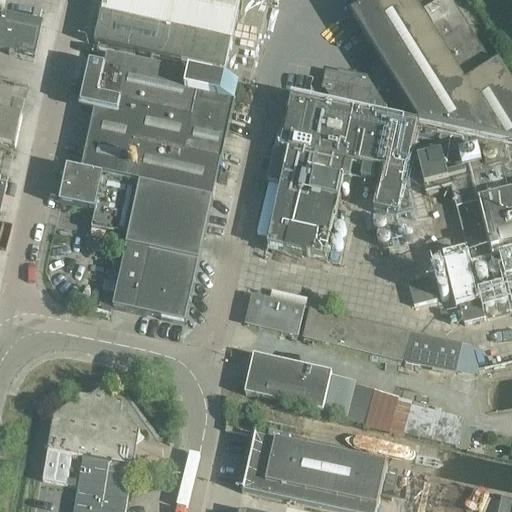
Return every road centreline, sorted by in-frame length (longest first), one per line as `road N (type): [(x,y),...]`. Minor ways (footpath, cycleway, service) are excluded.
road 1 (unclassified): [(5,322),(76,0)]
road 2 (unclassified): [(207,373),(274,62)]
road 3 (unknown): [(218,324),(462,396),(500,424)]
road 4 (unclassified): [(207,373),(174,354),(5,322)]
road 5 (unclassified): [(184,511),(207,373)]
road 6 (unknown): [(189,485),(318,511)]
